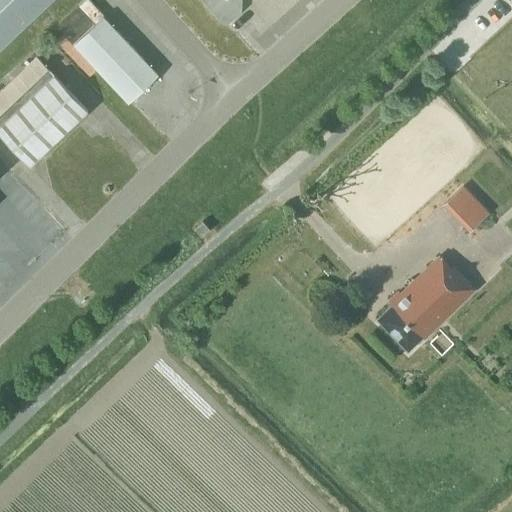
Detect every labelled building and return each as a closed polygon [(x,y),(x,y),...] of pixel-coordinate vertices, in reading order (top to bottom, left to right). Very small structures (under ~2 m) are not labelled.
[(0,0),(0,49),(51,0),(0,0)] [(202,0),(223,22),(227,23),(240,11),(240,7),(236,2),(238,0),(202,0)] [(158,74),(103,16),(73,43),(129,102),(158,74)] [(88,110),(54,75),(37,57),(0,92),(0,134),(29,166),(88,110)] [(489,211),(463,184),(442,203),(468,231),(489,211)] [(194,228),(201,236),(210,229),(203,221),(194,228)] [(379,319),(408,349),(422,335),(425,337),(475,288),(454,266),(452,268),(440,256),(401,294),(399,292),(389,301),(393,305),(379,319)]
